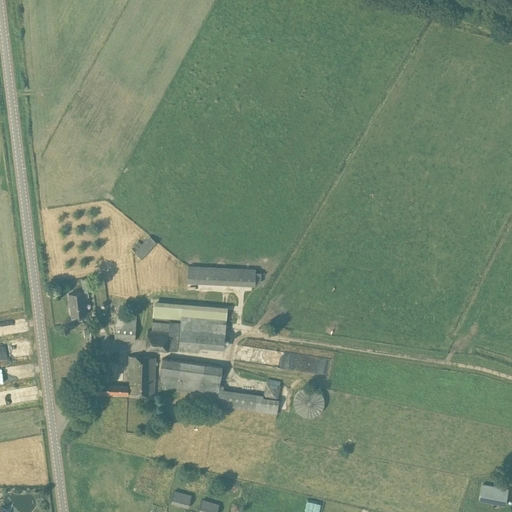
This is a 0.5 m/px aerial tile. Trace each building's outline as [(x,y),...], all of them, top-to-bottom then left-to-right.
[(149,235),(141,243),(138,240),(131,248),(142,259),(157,243),(149,235)] [(255,268),(188,265),(187,282),(255,285),(255,268)] [(81,278),(83,291),(93,289),(91,277),(81,278)] [(86,313),(83,291),(68,293),(71,315),(86,313)] [(136,316),(116,314),(114,339),(135,341),(136,316)] [(18,322),(0,323),(0,332),(19,331),(18,322)] [(180,322),(169,322),(169,323),(152,322),(151,330),(147,330),(145,350),(168,351),(168,350),(178,351),(178,350),(198,352),(199,347),(224,349),(226,326),(180,322)] [(297,354),(296,368),(310,369),(311,355),(297,354)] [(155,357),(129,355),(129,386),(94,383),(93,392),(154,397),(155,357)] [(222,366),(162,357),(159,378),(161,378),(160,381),(163,381),(162,389),(217,396),(216,406),(277,414),(279,399),(277,399),(281,382),(267,378),(263,395),(223,389),(224,386),(219,385),(222,366)] [(315,387),(311,386),(307,386),(303,387),(299,390),(297,392),(295,396),(293,400),(294,404),(295,408),(297,411),(300,414),(303,416),(307,417),(311,417),(315,416),(318,414),(321,411),(323,407),(324,403),(324,399),(323,395),(321,392),(318,389),(315,387)] [(136,482),(133,494),(152,499),(155,487),(136,482)] [(508,488),(482,483),(479,499),(505,505),(508,488)] [(171,502),(188,507),(191,496),(174,491),(171,502)]
